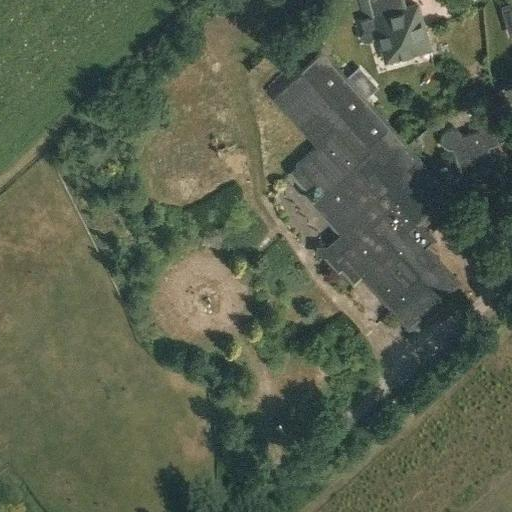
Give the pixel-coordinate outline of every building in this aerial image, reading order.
[(404,7),(402,0),(360,0),(365,16),(361,17),(364,27),(362,33),(361,34),(361,35),(362,36),(362,37),(363,38),(364,39),(365,40),(367,40),(368,40),(370,39),(371,38),(372,37),(373,36),(380,34),(387,57),(428,46),(416,3),(404,7)] [(511,1),(501,5),(506,23),(511,21),(511,1)] [(368,141),(295,61),(268,85),(319,142),(295,164),(294,173),(305,185),(300,190),(312,202),(324,191),(327,194),(329,219),(339,231),(326,242),(317,242),(316,253),(325,254),(338,268),(341,265),(353,279),(361,272),(392,307),(405,321),(449,282),(449,281),(448,273),(436,260),(439,257),(438,256),(435,259),(424,247),(433,238),(417,221),(418,221),(417,220),(422,215),(416,208),(428,197),(435,205),(449,192),(418,157),(387,123),(368,141)] [(449,148),(457,179),(493,169),(486,146),(497,143),(491,123),(459,132),(457,129),(453,126),(447,125),(442,127),(438,130),(436,136),(437,141),(440,146),(445,148),(449,148)] [(427,346),(457,322),(449,312),(419,336),(427,346)]
